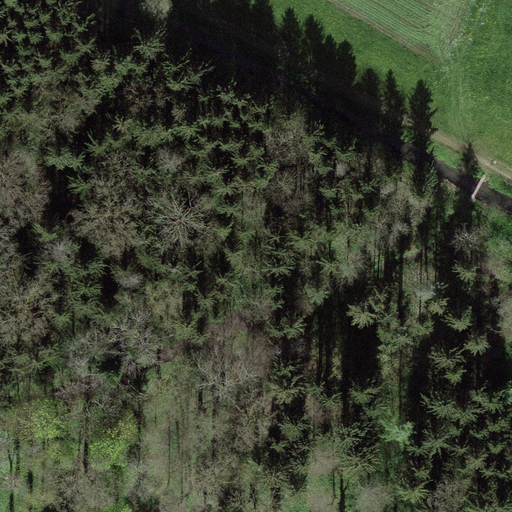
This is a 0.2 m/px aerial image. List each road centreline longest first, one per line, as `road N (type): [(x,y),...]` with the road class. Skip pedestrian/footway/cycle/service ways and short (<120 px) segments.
road 1 (track): [(0,410),(475,234)]
road 2 (track): [(511,187),(160,0)]
road 3 (track): [(511,314),(475,234),(490,175)]
